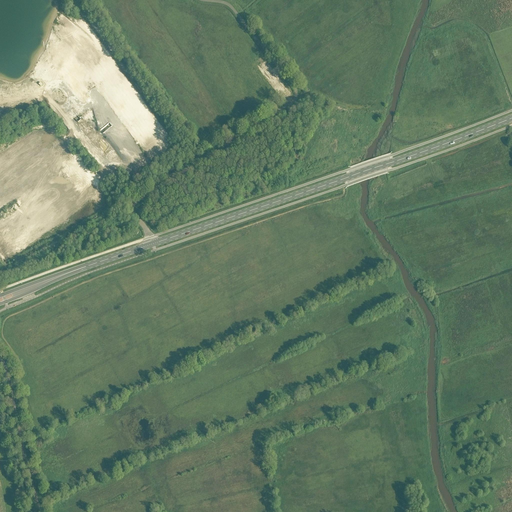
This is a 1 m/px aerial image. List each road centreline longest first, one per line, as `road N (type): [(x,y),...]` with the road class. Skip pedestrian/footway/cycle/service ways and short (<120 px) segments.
road 1 (primary): [(152,244),(511,120)]
road 2 (unclassified): [(152,244),(132,204),(296,97),(235,12),(203,0)]
road 3 (unclassified): [(40,511),(0,357)]
